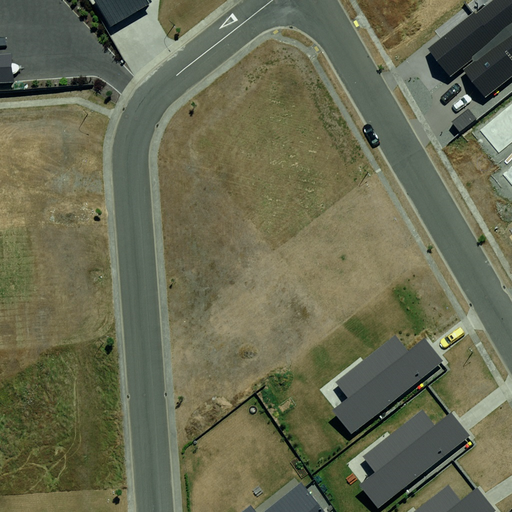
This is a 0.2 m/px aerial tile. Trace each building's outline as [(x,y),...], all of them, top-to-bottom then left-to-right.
[(458,75),(475,98),(511,69),(511,0),(492,0),(426,51),(445,83),(458,75)] [(423,333),(339,390),(361,423),(445,365),(423,333)] [(441,416),(355,471),(376,503),(461,446),(441,416)] [(423,511),(494,511),(496,511),(474,478),(423,511)] [(255,511),(312,511),(293,485),(255,511)]
